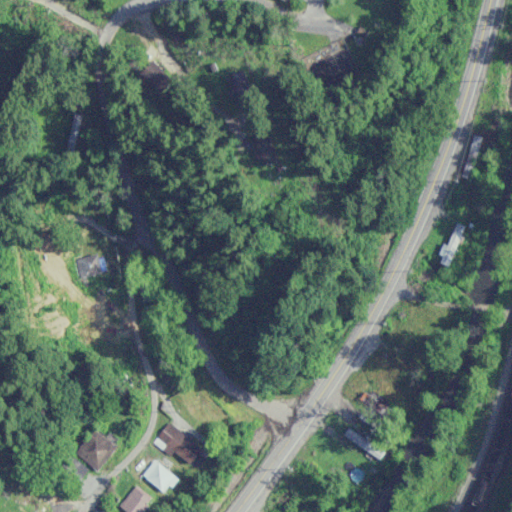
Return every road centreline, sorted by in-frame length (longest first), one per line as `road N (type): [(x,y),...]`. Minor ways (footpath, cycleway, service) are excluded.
road 1 (primary): [(493,0),(445,163),(388,287),(243,511)]
road 2 (residential): [(155,0),(131,9),(102,46),(101,64),(144,229),(219,375),(305,421)]
road 3 (residential): [(144,229),(126,252),(153,376),(154,424),(83,511)]
road 4 (residential): [(319,0),(310,28),(250,4),(202,0)]
road 5 (residential): [(511,308),(388,287)]
road 6 (track): [(276,411),(209,511)]
